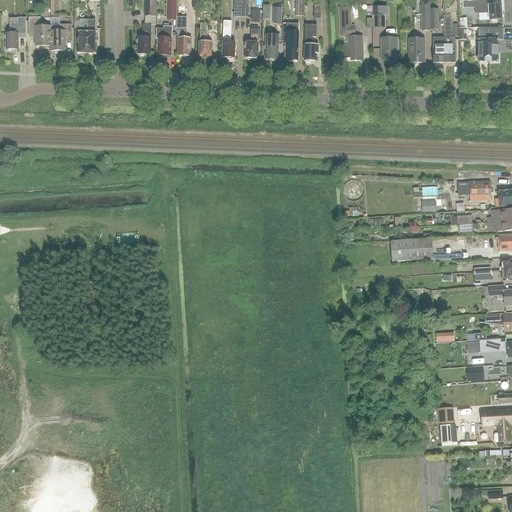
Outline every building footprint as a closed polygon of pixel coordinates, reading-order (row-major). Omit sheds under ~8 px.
[(145,0),(145,17),(155,17),(156,0),(145,0)] [(167,0),(167,20),(176,20),(176,0),(167,0)] [(430,32),(430,31),(430,10),(430,3),(430,1),(429,0),(420,0),(421,1),(421,2),(421,6),(420,6),(420,16),(421,16),(421,32),(430,32)] [(493,0),(485,1),(472,1),(473,8),(475,8),(475,14),(489,13),(489,21),(502,20),(501,5),(493,6),(493,0)] [(281,24),(282,8),(281,8),(276,8),(273,8),(273,24),(281,24)] [(339,8),(340,26),(351,26),(350,8),(339,8)] [(252,10),(251,21),(259,22),(260,10),(252,10)] [(439,10),(430,10),(430,31),(439,31),(439,10)] [(385,16),(373,16),(373,29),(385,29),(385,16)] [(5,36),(5,39),(6,40),(6,51),(7,51),(9,52),(11,52),(12,51),(18,50),(18,37),(26,36),(26,18),(17,19),(18,24),(10,24),(10,34),(6,34),(6,35),(5,36)] [(50,47),(51,27),(41,27),(41,18),(29,18),(29,36),(35,36),(35,47),(50,47)] [(179,30),(179,37),(178,37),(178,57),(190,57),(191,38),(186,38),(187,18),(177,18),(176,30),(179,30)] [(80,20),(79,33),(79,53),(87,54),(88,20),(80,20)] [(88,20),(87,54),(95,54),(96,34),(95,34),(96,20),(88,20)] [(443,39),(444,63),(455,63),(455,38),(452,39),(452,20),(443,20),(443,39)] [(235,43),(231,43),(231,22),(223,22),(223,42),(223,43),(222,58),(228,59),(229,60),(232,60),(233,59),(234,59),(235,50),(236,49),(236,46),(235,45),(235,43)] [(201,24),(200,42),(199,42),(199,58),(204,58),(205,59),(208,59),(210,58),(211,58),(211,50),(213,49),(213,46),(212,45),(212,43),(207,43),(207,24),(201,24)] [(50,47),(50,52),(66,52),(66,40),(72,40),(72,25),(60,25),(60,27),(51,27),(50,47)] [(150,55),(151,38),(151,26),(143,25),(142,38),(138,38),(138,39),(137,40),(137,44),(138,45),(138,55),(139,55),(140,57),(143,57),(144,55),(150,55)] [(298,32),(294,32),(294,25),(296,26),(296,25),(283,25),(283,44),(286,44),(285,46),(284,47),(284,50),(285,52),(285,61),(286,61),(288,62),(291,62),(292,61),(298,61),(298,45),(298,32)] [(316,38),(317,26),(305,25),(304,38),(305,38),(304,62),(305,62),(306,63),(309,64),(311,62),(316,62),(316,55),(318,55),(318,46),(312,46),(312,38),(316,38)] [(351,26),(340,26),(340,37),(344,37),(345,59),(350,58),(350,61),(363,61),(362,37),(355,37),(355,26),(351,26)] [(156,39),(158,39),(157,56),(159,56),(160,57),(163,57),(164,56),(171,57),(172,28),(164,28),(164,30),(157,30),(156,39)] [(466,28),(459,29),(459,41),(467,41),(466,28)] [(488,29),(488,62),(498,62),(498,41),(503,41),(503,28),(488,29)] [(478,62),(488,62),(488,29),(478,29),(478,62)] [(251,30),(251,43),(246,43),(246,45),(244,46),(244,49),(245,50),(245,59),(246,59),(248,61),(251,61),(252,60),(258,60),(258,44),(259,44),(259,35),(259,30),(251,30)] [(270,36),(270,44),(266,44),(266,45),(264,47),(264,50),(265,51),(265,60),(271,60),(272,62),(275,62),(276,61),(278,61),(278,45),(278,36),(270,36)] [(397,39),(381,39),(381,61),(397,61),(397,39)] [(424,39),(409,39),(409,64),(424,63),(424,39)] [(433,63),(444,63),(443,39),(433,39),(433,63)] [(490,185),(470,185),(463,186),(463,191),(464,191),(464,197),(470,196),(470,195),(490,196),(490,185)] [(511,191),(499,192),(500,208),(511,206),(511,191)] [(436,202),(422,203),(422,213),(436,212),(436,202)] [(492,222),(487,223),(487,231),(494,231),(495,232),(502,232),(511,231),(511,210),(496,212),(496,213),(492,213),(492,222)] [(472,225),(472,217),(458,218),(458,226),(472,225)] [(374,225),(371,225),(371,230),(380,229),(379,224),(384,224),(384,220),(379,220),(373,220),(374,225)] [(472,225),(458,226),(459,235),(473,234),(472,225)] [(511,235),(498,236),(499,252),(511,251),(511,237),(511,238),(511,235)] [(390,242),(392,263),(433,260),(432,239),(390,242)] [(502,271),(511,270),(511,262),(511,261),(501,261),(502,271)] [(511,279),(511,270),(502,271),(502,282),(511,281),(511,279)] [(504,286),(492,287),(484,287),(485,297),(490,296),(490,297),(497,296),(498,300),(504,300),(504,307),(511,306),(511,290),(504,291),(504,286)] [(511,315),(503,316),(503,320),(501,321),(500,316),(485,317),(485,324),(499,326),(499,325),(504,325),(504,332),(511,331),(511,315)] [(436,334),(436,343),(454,342),(453,334),(436,334)] [(500,339),(487,341),(487,342),(488,347),(488,352),(501,351),(507,350),(508,358),(511,357),(511,342),(506,343),(506,339),(500,339)] [(481,368),(467,369),(468,383),(482,382),(481,375),(481,368)] [(511,394),(499,395),(499,405),(511,403),(511,394)] [(438,409),(439,424),(439,425),(454,424),(453,408),(438,409)] [(498,425),(499,433),(495,433),(494,435),(494,441),(496,443),(510,442),(509,424),(511,424),(511,411),(482,413),(482,426),(498,425)] [(504,456),(511,456),(511,473),(511,472),(511,450),(510,451),(510,450),(503,451),(504,456)] [(485,452),(479,452),(479,458),(486,458),(487,460),(496,460),(496,456),(501,456),(501,451),(490,451),(485,451),(485,452)] [(502,490),(488,491),(489,499),(503,498),(502,490)]
